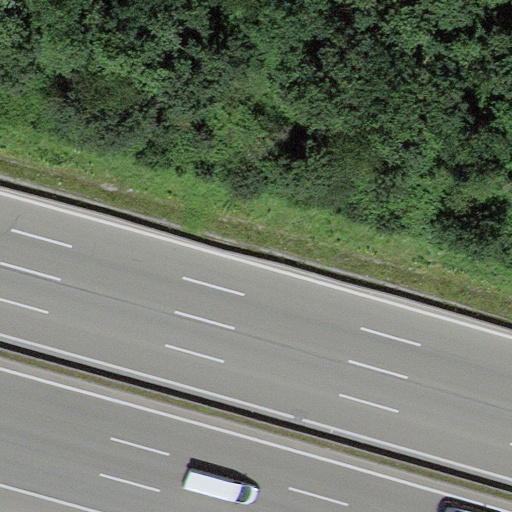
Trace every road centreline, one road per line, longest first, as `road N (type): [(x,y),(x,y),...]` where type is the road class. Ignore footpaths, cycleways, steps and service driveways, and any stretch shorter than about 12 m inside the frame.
road 1 (motorway): [(511,406),(0,264)]
road 2 (motorway): [(0,426),(309,511)]
